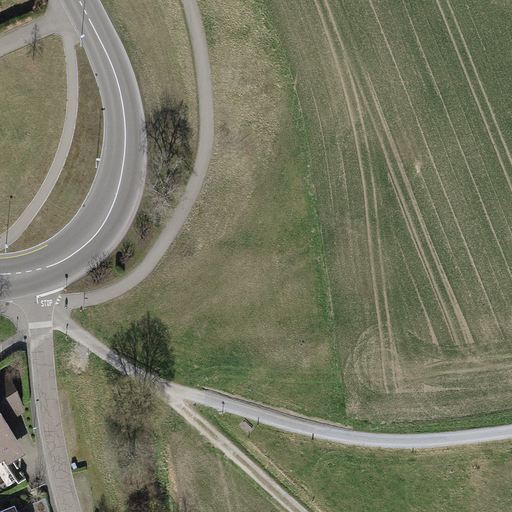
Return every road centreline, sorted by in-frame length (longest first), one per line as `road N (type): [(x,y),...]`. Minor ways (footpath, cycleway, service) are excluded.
road 1 (track): [(189,0),(208,142),(197,180),(168,238),(135,278),(98,297),(39,307)]
road 2 (track): [(162,387),(369,439),(511,431)]
road 3 (secondary): [(80,0),(111,61),(126,151),(104,225),(82,250),(32,274)]
road 4 (residential): [(70,511),(32,274)]
road 5 (track): [(299,511),(162,387)]
road 6 (track): [(162,387),(39,307)]
